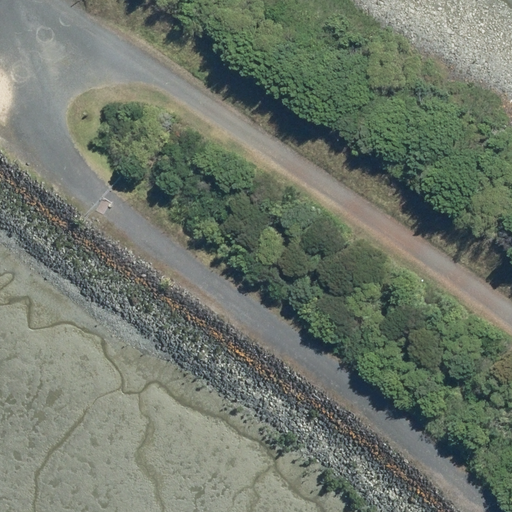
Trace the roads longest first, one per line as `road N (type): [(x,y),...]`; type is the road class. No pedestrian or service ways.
road 1 (track): [(1,0),(14,56),(52,146),(95,194),(485,511)]
road 2 (track): [(511,312),(40,0)]
